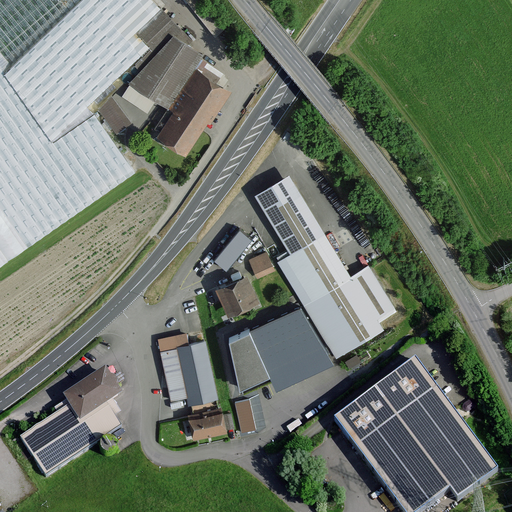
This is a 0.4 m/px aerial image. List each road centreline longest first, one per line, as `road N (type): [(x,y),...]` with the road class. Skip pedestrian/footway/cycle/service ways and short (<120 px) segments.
road 1 (tertiary): [(472,310),(408,206),(244,0)]
road 2 (primary): [(116,305),(190,222),(345,0)]
road 3 (residential): [(304,511),(231,451),(171,458),(152,449),(145,356),(116,305)]
road 4 (track): [(408,334),(293,425),(231,451)]
road 5 (track): [(0,375),(97,294),(150,236)]
road 6 (primary): [(0,401),(116,305)]
